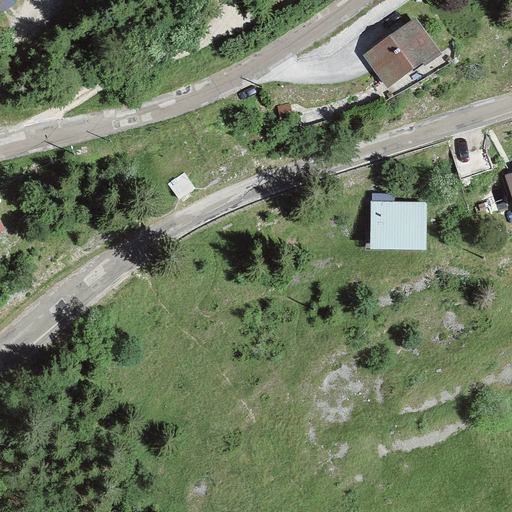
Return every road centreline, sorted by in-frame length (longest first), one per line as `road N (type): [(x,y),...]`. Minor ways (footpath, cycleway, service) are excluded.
road 1 (residential): [(0,354),(125,254),(230,196),(511,102)]
road 2 (residential): [(0,150),(155,114),(226,88),(368,0)]
